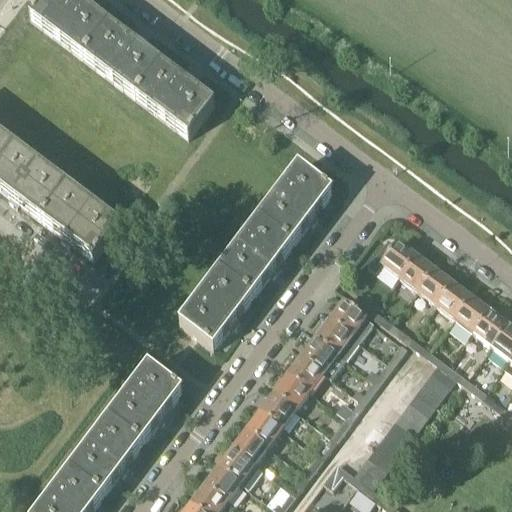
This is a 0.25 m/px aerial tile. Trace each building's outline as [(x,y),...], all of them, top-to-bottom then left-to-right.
[(82,64),(108,30),(68,0),(47,0),(29,24),(82,64)] [(161,69),(108,30),(82,64),(135,104),(161,69)] [(214,109),(161,69),(135,104),(189,144),(214,109)] [(0,171),(14,153),(0,141),(0,171)] [(14,153),(0,171),(0,196),(40,227),(66,192),(14,153)] [(297,173),(258,225),(292,251),(332,199),(297,173)] [(119,232),(66,192),(40,227),(93,266),(119,232)] [(258,225),(218,277),(252,303),(292,251),(258,225)] [(399,286),(416,263),(397,249),(394,252),(387,247),(367,274),(374,279),(380,271),(399,286)] [(434,277),(416,263),(399,286),(417,299),(434,277)] [(252,303),(218,277),(178,330),(213,356),(252,303)] [(434,277),(417,299),(436,314),(453,291),(434,277)] [(471,305),(453,291),(436,314),(454,327),(471,305)] [(371,324),(375,318),(378,314),(359,299),(351,309),(371,324)] [(471,305),(454,327),(472,341),(489,318),(471,305)] [(342,308),(328,326),(358,349),(372,331),(365,325),(342,308)] [(393,331),(375,318),(371,324),(389,337),(393,331)] [(508,332),(489,318),(472,341),(491,355),(508,332)] [(328,326),(314,346),(336,363),(344,368),(358,349),(328,326)] [(412,346),(393,331),(389,337),(408,351),(412,346)] [(511,362),(511,335),(508,332),(491,355),(508,368),(511,362)] [(336,363),(314,346),(300,363),(323,380),(336,363)] [(430,359),(412,346),(408,351),(426,365),(430,359)] [(400,352),(386,370),(392,375),(406,356),(400,352)] [(430,359),(426,365),(436,373),(444,378),(448,373),(430,359)] [(511,362),(508,368),(502,376),(511,383),(511,362)] [(323,380),(300,363),(287,382),(309,399),(323,380)] [(386,370),(373,389),(378,393),(392,375),(386,370)] [(146,371),(107,424),(141,450),(181,397),(146,371)] [(436,373),(429,382),(448,397),(456,387),(444,378),(436,373)] [(448,373),(444,378),(456,387),(462,392),(467,387),(448,373)] [(287,382),(273,400),(295,417),(309,399),(287,382)] [(448,397),(429,382),(422,391),(442,406),(448,397)] [(467,387),(462,392),(481,406),(485,400),(467,387)] [(373,389),(359,407),(365,412),(378,393),(373,389)] [(442,406),(422,391),(415,400),(435,415),(442,406)] [(295,417),(273,400),(259,418),(281,435),(295,417)] [(435,415),(415,400),(408,409),(428,424),(435,415)] [(503,414),(485,400),(481,406),(499,420),(503,414)] [(359,407),(345,426),(351,430),(365,412),(359,407)] [(428,424),(408,409),(401,419),(421,433),(428,424)] [(511,420),(503,414),(499,420),(511,429),(511,420)] [(281,435),(259,418),(245,437),(268,454),(281,435)] [(421,433),(401,419),(395,428),(414,443),(421,433)] [(141,450),(107,424),(67,476),(101,502),(141,450)] [(345,426),(331,444),(337,449),(351,430),(345,426)] [(414,443),(395,428),(388,437),(407,452),(414,443)] [(268,454),(245,437),(231,456),(253,473),(268,454)] [(388,437),(381,446),(400,461),(407,452),(388,437)] [(331,444),(317,463),(323,467),(337,449),(331,444)] [(381,446),(374,455),(393,470),(400,461),(381,446)] [(374,455),(367,465),(386,479),(393,470),(374,455)] [(231,456),(217,474),(240,491),(248,496),(261,478),(253,473),(231,456)] [(323,467),(317,463),(304,481),(309,485),(323,467)] [(367,465),(360,474),(379,488),(386,479),(367,465)] [(361,489),(353,483),(337,471),(323,490),(332,497),(342,484),(357,495),(361,489)] [(217,474),(203,492),(226,509),(240,491),(217,474)] [(379,488),(360,474),(353,483),(361,489),(372,497),(379,488)] [(93,511),(101,502),(67,476),(40,511),(93,511)] [(309,485),(304,481),(290,499),(296,504),(309,485)] [(361,489),(357,495),(375,508),(379,502),(372,497),(361,489)] [(223,511),(226,509),(203,492),(190,510),(191,511),(223,511)] [(290,499),(280,511),(289,511),(296,504),(290,499)] [(391,511),(379,502),(375,508),(379,511),(391,511)]
